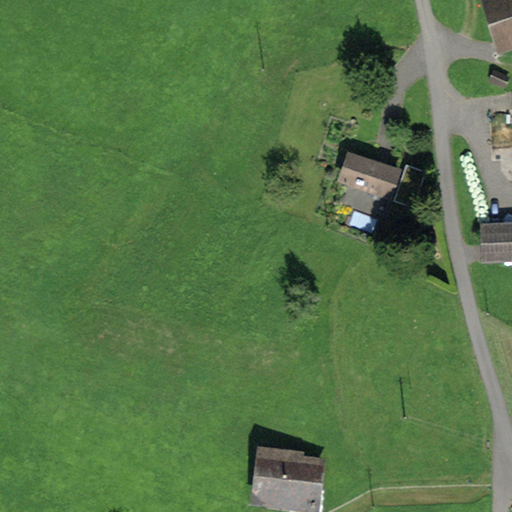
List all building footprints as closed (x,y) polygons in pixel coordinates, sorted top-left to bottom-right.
[(511,0),(490,0),(502,49),(511,46),(511,0)] [(493,72),(489,81),(506,88),(509,78),(493,72)] [(356,150),(348,174),(387,188),(395,163),(356,150)] [(407,168),(398,198),(415,203),(424,173),(407,168)] [(511,219),(483,222),(486,255),(511,252),(511,219)] [(269,447),(262,494),(317,502),(324,456),(269,447)]
